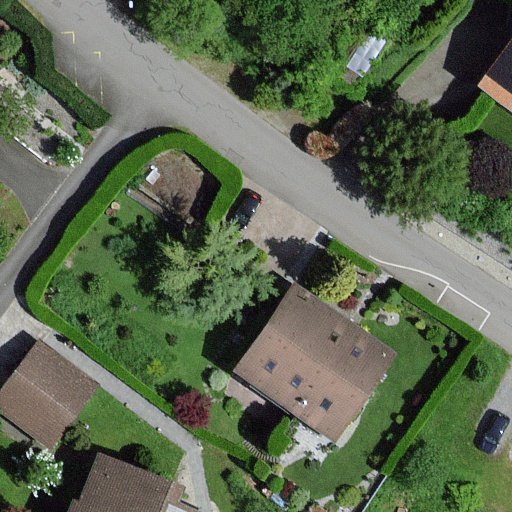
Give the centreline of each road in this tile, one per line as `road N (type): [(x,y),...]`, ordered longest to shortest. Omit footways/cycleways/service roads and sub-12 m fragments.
road 1 (residential): [(511,320),(165,84)]
road 2 (residential): [(0,282),(165,84)]
road 3 (residential): [(165,84),(71,0)]
